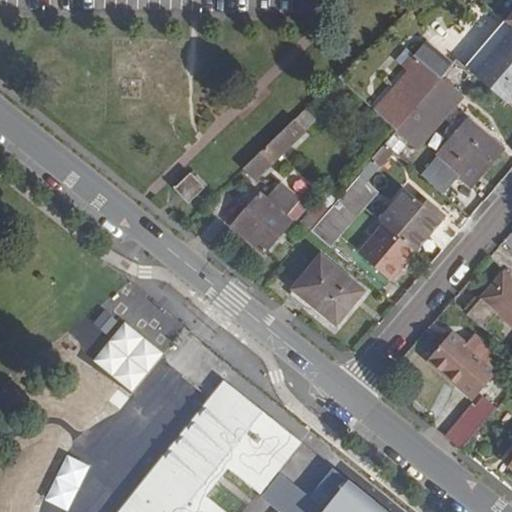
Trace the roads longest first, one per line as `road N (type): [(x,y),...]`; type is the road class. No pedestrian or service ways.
road 1 (residential): [(346,391),(0,110)]
road 2 (residential): [(511,198),(346,391)]
road 3 (residential): [(495,511),(346,391)]
